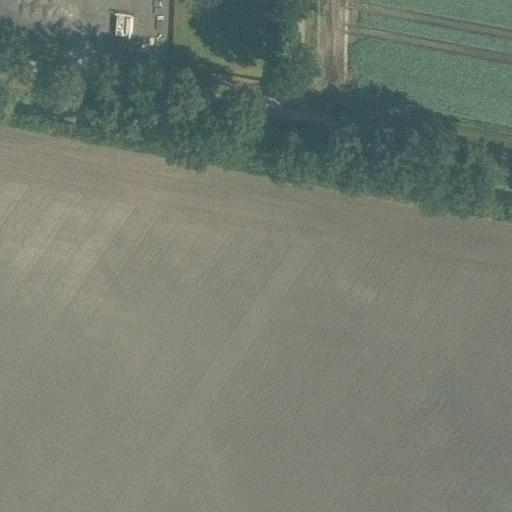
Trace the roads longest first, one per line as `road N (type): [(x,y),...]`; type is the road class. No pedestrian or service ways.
road 1 (unclassified): [(0,60),(296,113),(295,0)]
road 2 (track): [(511,148),(296,113)]
